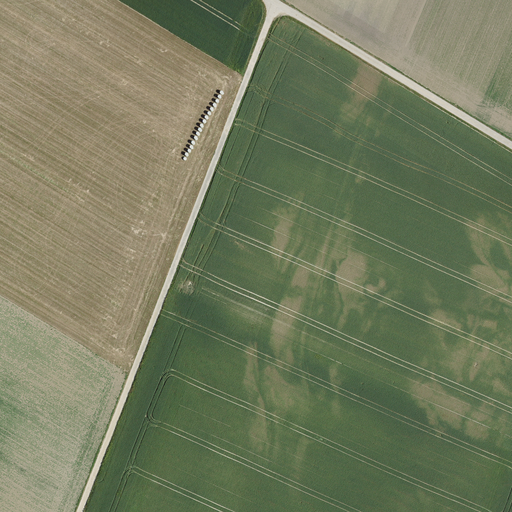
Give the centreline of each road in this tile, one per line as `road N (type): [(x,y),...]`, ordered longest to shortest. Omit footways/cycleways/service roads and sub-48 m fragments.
road 1 (track): [(274,0),(79,511)]
road 2 (track): [(511,144),(274,0)]
